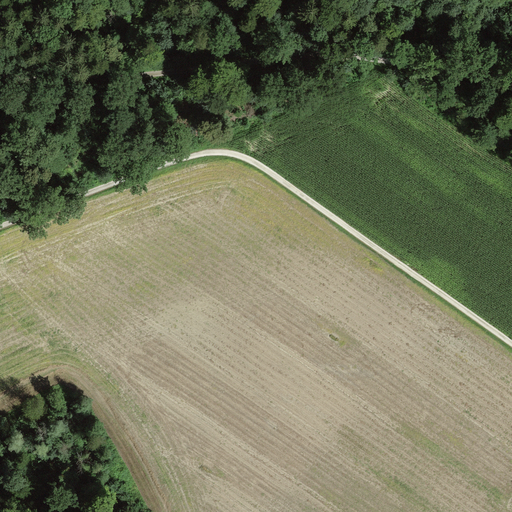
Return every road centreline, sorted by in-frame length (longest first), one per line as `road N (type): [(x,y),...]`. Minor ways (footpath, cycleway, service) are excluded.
road 1 (track): [(0,229),(220,151),(248,159),(511,344)]
road 2 (track): [(511,86),(443,67),(340,54),(118,75),(0,75)]
